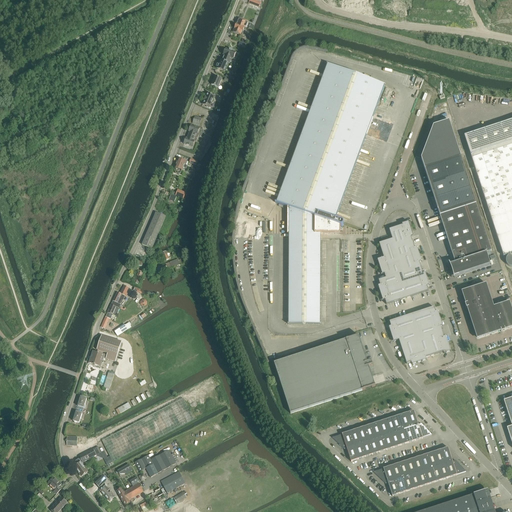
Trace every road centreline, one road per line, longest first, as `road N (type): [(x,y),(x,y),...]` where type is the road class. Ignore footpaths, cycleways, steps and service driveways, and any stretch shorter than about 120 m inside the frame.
road 1 (unclassified): [(105,511),(68,473),(63,425),(237,0)]
road 2 (unclassified): [(410,382),(381,338),(369,294),(374,236),(387,207),(397,204)]
road 3 (unclassified): [(397,204),(413,213),(464,365)]
